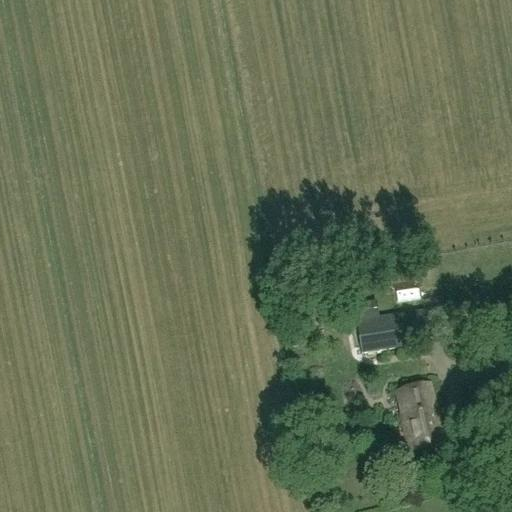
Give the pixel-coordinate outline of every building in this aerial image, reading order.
[(424,314),(356,325),(361,355),(429,345),(424,314)] [(334,316),(318,317),(319,330),(336,328),(334,316)] [(511,389),(510,382),(498,385),(497,378),(468,383),(474,412),(503,406),(511,404),(511,389)] [(396,393),(409,452),(444,445),(431,386),(396,393)] [(491,417),(476,420),(478,432),(493,428),(491,417)]
